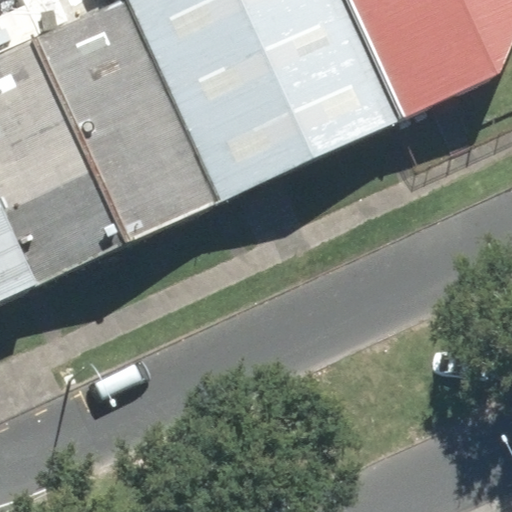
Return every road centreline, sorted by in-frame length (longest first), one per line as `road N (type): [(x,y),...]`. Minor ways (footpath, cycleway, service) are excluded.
road 1 (unclassified): [(0,479),(64,458),(511,249)]
road 2 (unclassified): [(511,432),(332,511)]
